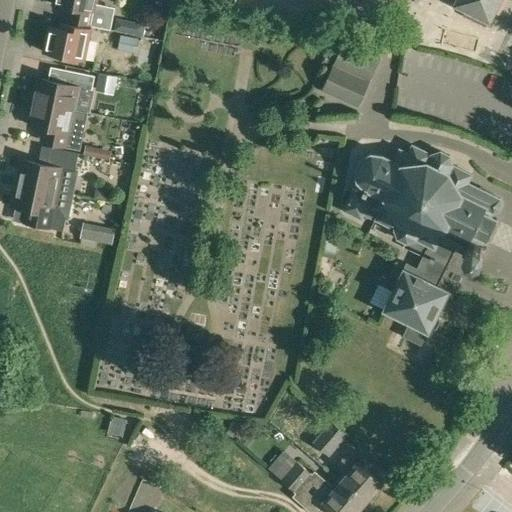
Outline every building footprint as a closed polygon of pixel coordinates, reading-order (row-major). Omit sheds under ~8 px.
[(53,0),(53,4),(73,8),(76,12),(74,22),(110,29),(112,16),(106,14),(101,3),(95,2),(95,0),(53,0)] [(456,0),(453,6),(489,24),(500,0),(456,0)] [(142,36),(145,23),(116,18),(114,30),(142,36)] [(357,21),(355,33),(383,38),(385,28),(385,26),(357,21)] [(89,29),(61,23),(59,28),(48,26),(43,51),(83,60),(89,29)] [(136,53),(139,38),(121,34),(117,49),(136,53)] [(357,106),(379,57),(345,42),(323,90),(357,106)] [(37,77),(32,100),(73,109),(73,108),(78,87),(91,90),(94,76),(64,69),(61,80),(59,82),(37,77)] [(32,100),(27,125),(48,129),(51,132),(49,143),(78,149),(82,130),(86,111),(73,108),(73,109),(32,100)] [(431,153),(411,143),(407,151),(399,147),(393,158),(383,154),(370,152),(360,158),(354,169),(356,182),(357,183),(355,186),(354,185),(343,207),(361,216),(362,214),(393,229),(396,239),(404,243),(403,247),(422,256),(416,267),(406,262),(403,268),(404,268),(383,310),(409,323),(402,336),(421,345),(427,332),(428,333),(429,331),(436,328),(440,321),(438,314),(449,291),(437,285),(455,250),(465,255),(466,258),(473,261),(481,258),(485,251),(482,243),(477,241),(478,239),(487,244),(488,241),(487,240),(496,222),(497,222),(499,219),(484,212),(485,210),(493,214),(500,212),(503,205),(501,198),(469,182),(473,174),(454,164),(451,155),(440,149),(431,153)] [(86,144),(84,154),(97,156),(99,147),(86,144)] [(20,159),(15,181),(72,193),(77,170),(74,169),(77,152),(47,147),(44,161),(41,163),(20,159)] [(15,181),(10,206),(31,210),(34,214),(31,224),(61,231),(64,218),(67,219),(72,193),(15,181)] [(90,228),(88,243),(105,246),(107,231),(90,228)] [(125,424),(127,419),(112,416),(111,420),(110,420),(107,432),(123,436),(126,424),(125,424)] [(240,440),(246,425),(232,419),(225,433),(240,440)] [(312,442),(329,456),(347,435),(331,420),(312,442)] [(281,452),(268,468),(280,478),(279,479),(295,493),(292,496),(310,511),(315,511),(324,502),(335,511),(357,511),(365,503),(340,481),(334,488),(314,471),(312,473),(297,460),(294,463),(281,452)] [(340,481),(365,503),(382,483),(357,461),(356,462),(346,453),(337,464),(347,473),(340,481)]
